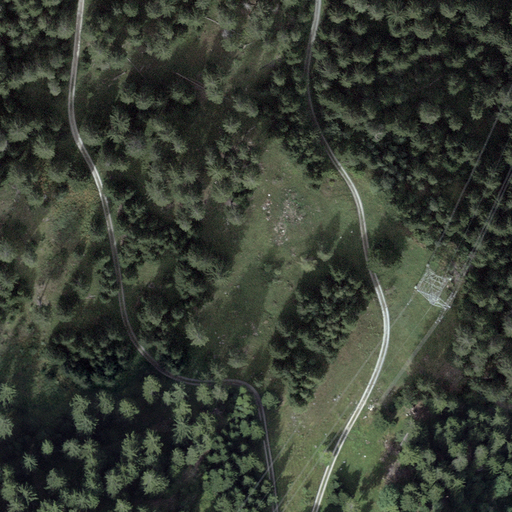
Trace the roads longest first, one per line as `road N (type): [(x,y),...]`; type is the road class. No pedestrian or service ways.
road 1 (track): [(273,511),(261,406),(249,387),(171,376),(139,350),(122,309),(102,195),(70,114),(81,0)]
road 2 (track): [(313,0),(305,66),(316,124),(359,206),(386,316),(371,383),(330,462),(315,511)]
